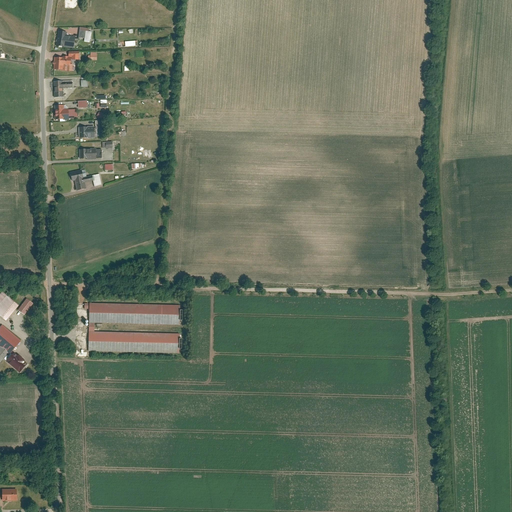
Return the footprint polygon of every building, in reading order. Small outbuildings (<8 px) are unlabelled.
[(88,28),(79,27),(78,37),(84,38),(84,41),(89,42),(91,31),(87,31),(88,28)] [(66,32),(58,31),(56,47),(64,48),(64,46),(66,35),(66,32)] [(74,36),(66,35),(64,46),(73,47),(74,36)] [(78,60),(79,51),(67,51),(67,56),(67,58),(70,58),(71,58),(71,59),(78,60)] [(62,57),(53,57),(53,69),(63,70),(63,64),(67,64),(69,65),(70,58),(67,58),(67,56),(62,56),(62,57)] [(61,81),(53,82),(54,97),(62,96),(62,88),(61,82),(61,81)] [(63,105),(53,105),(54,119),(67,119),(67,109),(63,109),(63,105)] [(104,114),(99,111),(96,116),(101,120),(104,114)] [(87,127),(78,128),(78,138),(86,137),(86,138),(94,137),(94,126),(87,126),(87,127)] [(95,148),(78,150),(79,159),(96,158),(95,150),(95,148)] [(81,170),(69,173),(71,181),(74,180),(76,190),(85,188),(84,182),(82,177),(81,170)] [(93,186),(100,184),(98,174),(91,175),(92,181),(93,186)] [(2,291),(0,293),(0,315),(5,320),(18,305),(2,291)] [(26,298),(17,309),(23,315),(33,304),(26,298)] [(178,305),(89,303),(88,323),(93,323),(178,324),(178,305)] [(19,340),(1,325),(0,326),(0,347),(7,353),(19,340)] [(88,351),(178,352),(178,333),(93,332),(88,331),(88,351)] [(13,352),(5,362),(19,373),(27,363),(13,352)] [(17,488),(2,489),(2,501),(18,501),(17,488)]
